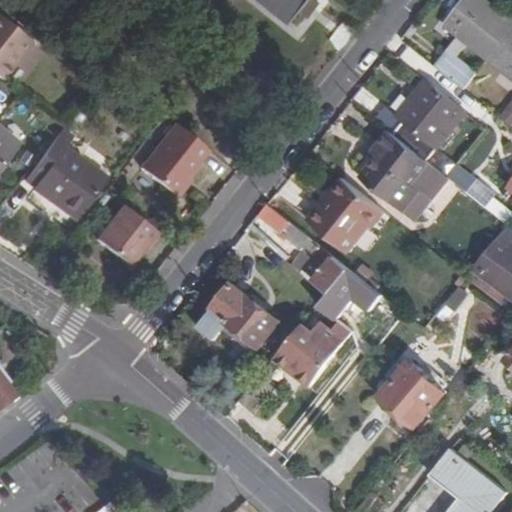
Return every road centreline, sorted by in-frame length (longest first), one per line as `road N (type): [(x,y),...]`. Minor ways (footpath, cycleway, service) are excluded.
road 1 (residential): [(405,0),(119,352)]
road 2 (tertiary): [(119,352),(296,511)]
road 3 (tertiary): [(119,352),(0,436)]
road 4 (tertiary): [(119,352),(0,277)]
